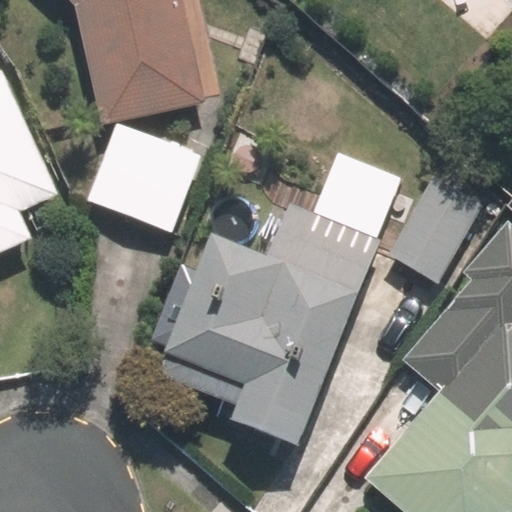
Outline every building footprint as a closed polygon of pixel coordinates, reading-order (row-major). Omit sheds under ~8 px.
[(51,0),(75,23),(102,138),(207,115),(180,0),(51,0)] [(58,209),(0,86),(0,266),(32,251),(21,227),(58,209)] [(112,139),(84,213),(165,244),(193,170),(112,139)] [(429,189),(386,269),(436,295),(479,216),(429,189)] [(223,438),(295,466),(387,231),(335,211),(327,231),(272,210),(250,267),(208,250),(152,392),(229,422),(223,438)] [(511,511),(511,231),(506,226),(459,280),(467,286),(397,366),(437,401),(360,490),(386,511),(511,511)]
